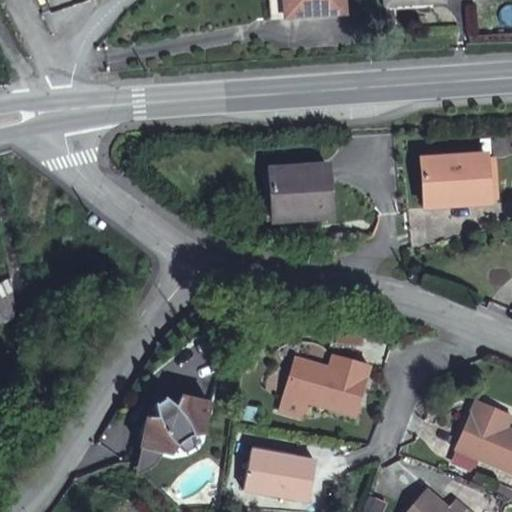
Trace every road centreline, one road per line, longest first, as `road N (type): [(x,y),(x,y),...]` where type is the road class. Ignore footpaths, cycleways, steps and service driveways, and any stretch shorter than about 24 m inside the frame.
road 1 (secondary): [(77,108),(511,77)]
road 2 (residential): [(511,344),(204,259)]
road 3 (residential): [(204,259),(12,511)]
road 4 (residential): [(204,259),(84,152),(77,108)]
